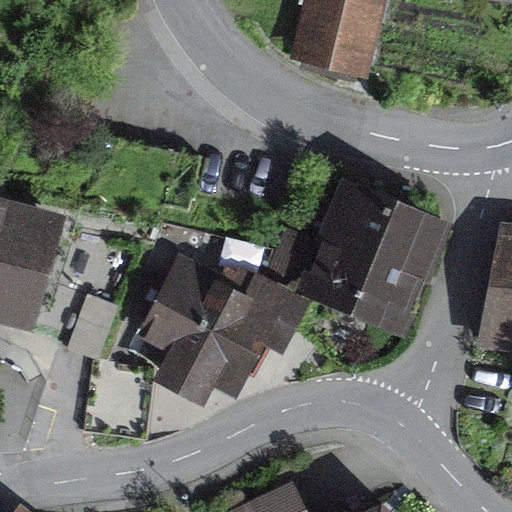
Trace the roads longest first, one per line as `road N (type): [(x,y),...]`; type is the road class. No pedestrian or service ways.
road 1 (residential): [(405,427),(365,404),(319,402),(286,409),(163,467),(0,494)]
road 2 (residential): [(481,151),(431,152),(375,138),(267,97),(227,63),(180,0)]
road 3 (residential): [(481,151),(482,226),(405,427)]
